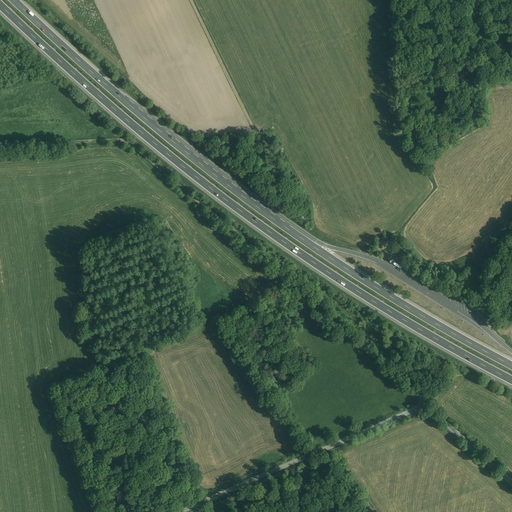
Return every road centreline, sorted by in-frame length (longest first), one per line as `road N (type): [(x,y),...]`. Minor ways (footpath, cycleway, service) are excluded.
road 1 (motorway): [(0,8),(238,211),(374,305),(511,382)]
road 2 (track): [(426,405),(126,140),(0,144)]
road 3 (unclassified): [(179,511),(426,405),(511,482)]
road 4 (motorway): [(287,230),(131,108),(14,0)]
road 5 (motorway): [(511,365),(287,230)]
road 6 (track): [(192,0),(253,128)]
